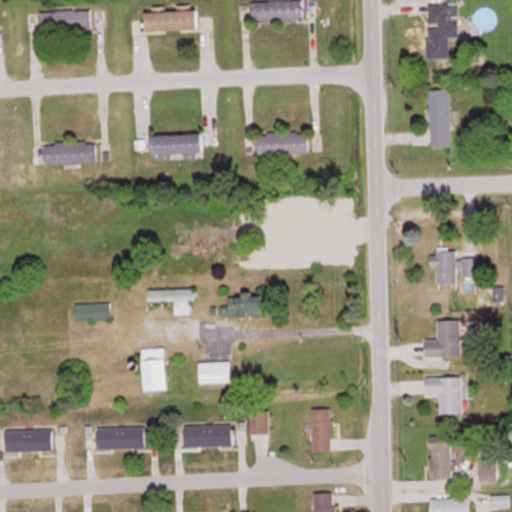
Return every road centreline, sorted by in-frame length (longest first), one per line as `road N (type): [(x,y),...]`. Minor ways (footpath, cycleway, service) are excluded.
road 1 (residential): [(379,511),(365,0)]
road 2 (residential): [(378,468),(0,488)]
road 3 (residential): [(367,69),(0,85)]
road 4 (residential): [(372,183),(511,177)]
